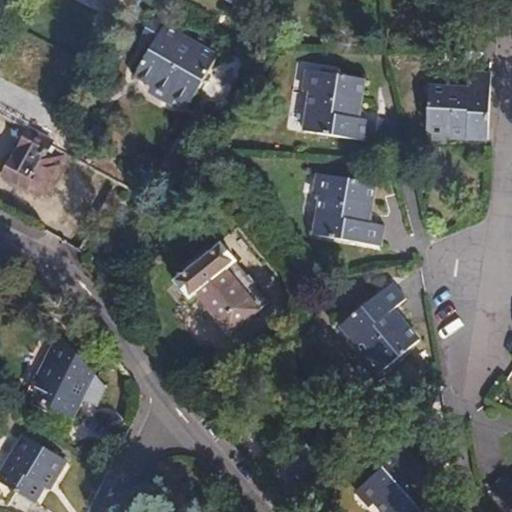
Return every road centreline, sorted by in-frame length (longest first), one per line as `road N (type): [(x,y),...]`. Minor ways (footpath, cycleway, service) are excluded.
road 1 (residential): [(511,0),(504,314),(479,363),(408,427)]
road 2 (residential): [(166,406),(91,296),(34,244),(0,227)]
road 3 (residential): [(258,511),(166,406)]
road 4 (residential): [(166,406),(106,511)]
